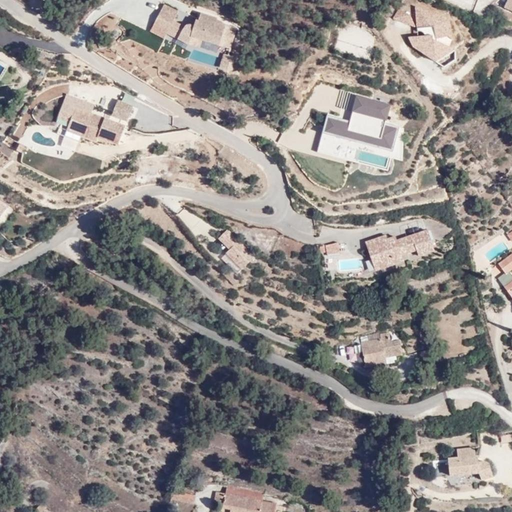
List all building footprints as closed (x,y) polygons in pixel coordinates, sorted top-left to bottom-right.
[(511,0),(506,0),(501,6),(511,11),(511,0)] [(435,14),(416,7),(414,6),(417,45),(435,57),(449,48),(452,40),(448,22),(435,23),(435,14)] [(163,28),(149,21),(148,21),(144,30),(159,37),(160,33),(182,43),(185,36),(213,44),(219,25),(215,21),(210,19),(211,18),(195,13),(193,17),(173,8),(163,28)] [(410,27),(415,17),(398,8),(393,18),(410,27)] [(369,60),(377,35),(341,24),(333,49),(369,60)] [(222,54),(218,69),(232,73),(236,58),(222,54)] [(325,115),(317,154),(388,168),(394,138),(402,139),(404,127),(386,123),(390,103),(353,96),(349,120),(325,115)] [(111,117),(128,123),(134,105),(117,99),(111,117)] [(84,113),(69,107),(61,129),(91,140),(92,135),(112,143),(118,126),(98,118),(101,112),(87,107),(84,113)] [(0,218),(8,204),(0,199),(0,218)] [(426,226),(365,245),(374,272),(434,253),(426,226)] [(218,239),(229,249),(221,259),(239,274),(254,255),(225,231),(218,239)] [(340,253),(340,244),(320,245),(320,254),(340,253)] [(511,252),(497,264),(504,272),(496,279),(511,299),(511,276),(508,272),(511,269),(511,252)] [(379,337),(359,341),(364,367),(385,363),(384,357),(400,354),(397,339),(388,340),(387,331),(378,333),(379,337)] [(436,336),(431,331),(424,337),(429,342),(436,336)] [(456,456),(446,457),(448,476),(477,473),(480,480),(491,476),(486,463),(485,461),(481,460),(477,461),(476,454),(473,455),(472,446),(455,448),(456,456)] [(172,490),(169,500),(196,505),(198,495),(172,490)] [(261,505),(263,498),(225,490),(224,495),(215,492),(214,501),(222,503),(222,507),(230,508),(229,511),(274,511),(275,509),(261,505)]
